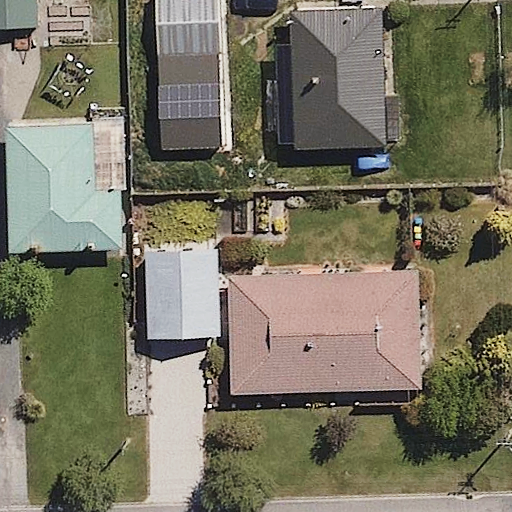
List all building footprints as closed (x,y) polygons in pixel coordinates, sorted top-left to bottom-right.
[(40,0),(0,0),(0,27),(41,25),(40,0)] [(223,0),(157,0),(160,61),(226,59),(223,0)] [(389,0),(365,0),(291,4),(298,152),(397,147),(389,0)] [(97,118),(10,120),(13,249),(128,247),(126,189),(99,190),(97,118)] [(222,243),(146,247),(150,339),(227,335),(222,243)] [(427,269),(232,274),(235,394),(430,389),(427,269)]
